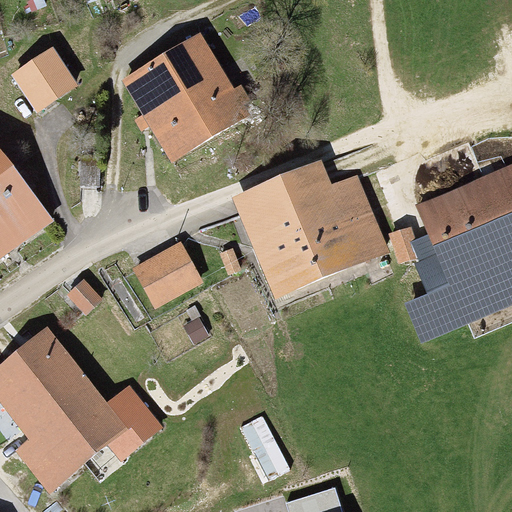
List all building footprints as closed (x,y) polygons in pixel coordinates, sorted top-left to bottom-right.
[(196,37),(121,83),(170,163),(245,118),(196,37)] [(44,53),(10,78),(36,112),(69,86),(44,53)] [(0,156),(0,259),(5,255),(50,222),(0,156)] [(312,165),(229,200),(272,301),(377,256),(359,214),(337,223),(312,165)] [(511,170),(420,206),(438,253),(414,262),(439,330),(511,301),(511,170)] [(106,175),(83,174),(80,222),(103,224),(106,175)] [(409,225),(386,234),(398,265),(421,256),(409,225)] [(180,248),(131,272),(150,311),(199,287),(180,248)] [(237,251),(222,257),(230,281),(245,275),(237,251)] [(83,283),(66,302),(88,323),(106,303),(83,283)] [(42,333),(0,367),(0,406),(29,441),(15,453),(47,492),(142,413),(123,389),(102,406),(42,333)] [(292,511),(341,511),(334,489),(290,504),(292,511)]
